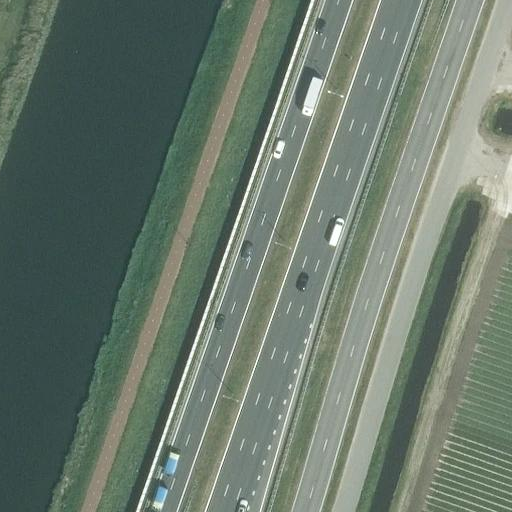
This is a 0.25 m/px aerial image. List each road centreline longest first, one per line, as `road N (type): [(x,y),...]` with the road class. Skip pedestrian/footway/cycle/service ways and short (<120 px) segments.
road 1 (trunk): [(226,511),(401,0)]
road 2 (trunk): [(339,0),(164,511)]
road 3 (unclassified): [(511,2),(345,511)]
